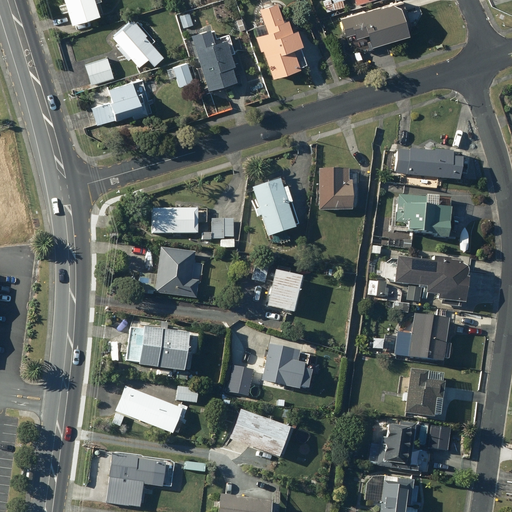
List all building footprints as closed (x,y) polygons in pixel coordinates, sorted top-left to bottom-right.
[(63,0),(71,24),(98,15),(94,3),(98,2),(97,0),(63,0)] [(342,1),(344,0),(343,0),(333,0),(334,2),(331,3),(330,0),(325,0),(323,1),(327,12),(344,7),(342,1)] [(258,10),(266,33),(256,37),(261,52),(263,51),(272,79),(299,69),(292,50),(302,46),(297,31),(292,33),(288,21),(283,23),(276,4),(258,10)] [(380,7),(340,19),(345,36),(354,33),(355,38),(367,34),(370,47),(408,36),(400,10),(391,5),(380,8),(380,7)] [(180,13),(183,27),(192,25),(188,11),(180,13)] [(112,37),(139,67),(147,60),(153,66),(163,57),(145,36),(146,35),(132,19),(112,37)] [(191,36),(208,89),(236,80),(232,67),(234,66),(226,40),(214,44),(209,30),(191,36)] [(107,59),(84,65),(90,86),(113,79),(107,59)] [(193,83),(186,63),(166,70),(169,79),(175,77),(179,87),(193,83)] [(127,73),(125,65),(117,67),(120,75),(127,73)] [(112,102),(92,108),(97,125),(114,120),(115,121),(132,115),(134,119),(147,115),(141,94),(135,96),(131,83),(108,90),(112,102)] [(398,151),(395,174),(420,177),(419,182),(427,182),(427,178),(459,182),(462,161),(451,159),(452,153),(435,151),(435,153),(410,150),(410,153),(398,151)] [(318,211),(351,211),(351,183),(347,183),(347,171),(318,171),(318,211)] [(278,182),(251,191),(258,212),(255,213),(257,218),(260,217),(267,238),(294,229),(287,206),(291,205),(286,189),(282,191),(278,182)] [(450,209),(424,207),(425,199),(398,197),(396,224),(407,225),(406,234),(435,236),(435,239),(447,240),(448,224),(449,225),(450,209)] [(152,235),(197,235),(197,211),(152,211),(152,235)] [(210,240),(224,240),(224,238),(225,238),(225,241),(221,241),(221,249),(233,248),(233,240),(231,240),(231,238),(233,237),(233,220),(211,220),(211,234),(202,234),(202,241),(210,241),(210,240)] [(372,246),(371,254),(379,255),(380,247),(372,246)] [(147,291),(147,294),(152,295),(153,292),(155,292),(154,294),(195,300),(198,282),(191,281),(194,253),(161,248),(157,276),(151,275),(140,273),(138,293),(142,293),(142,290),(147,291)] [(214,252),(213,259),(221,260),(222,253),(214,252)] [(462,264),(449,263),(450,260),(433,258),(433,263),(398,258),(395,284),(408,286),(406,301),(419,303),(421,288),(426,289),(426,295),(437,296),(436,301),(441,302),(441,306),(460,308),(461,305),(465,305),(468,280),(466,280),(467,277),(467,273),(466,269),(461,267),(462,264)] [(493,262),(471,260),(470,270),(492,272),(493,262)] [(256,262),(251,281),(264,284),(269,265),(256,262)] [(274,274),(266,309),(292,315),(300,280),(274,274)] [(368,281),(367,295),(384,297),(386,283),(368,281)] [(393,304),(392,313),(402,313),(403,305),(393,304)] [(394,356),(442,364),(448,323),(463,325),(465,313),(447,311),(445,320),(414,315),(411,336),(398,334),(394,356)] [(187,337),(129,330),(126,363),(137,364),(136,369),(177,374),(176,379),(195,382),(196,376),(193,376),(193,378),(187,377),(188,373),(183,373),(187,337)] [(294,352),(295,344),(279,340),(277,349),(268,347),(264,362),(242,358),(233,400),(257,406),(259,396),(263,397),(266,384),(298,392),(299,389),(307,391),(311,372),(308,372),(311,362),(305,361),(304,364),(299,363),(301,355),(304,356),(305,353),(299,351),(299,353),(294,352)] [(406,403),(404,415),(433,419),(436,401),(442,402),(444,385),(426,382),(427,373),(410,371),(407,394),(404,394),(403,403),(406,403)] [(177,387),(175,401),(195,404),(197,390),(177,387)] [(182,410),(124,388),(115,413),(116,413),(112,424),(119,427),(124,417),(172,435),(182,410)] [(115,401),(101,393),(91,413),(105,421),(115,401)] [(229,442),(278,461),(289,431),(241,413),(229,442)] [(377,460),(376,466),(383,467),(382,469),(416,474),(417,469),(410,468),(415,425),(399,423),(398,428),(388,427),(388,428),(386,428),(385,434),(387,434),(386,441),(382,440),(382,445),(379,445),(379,449),(374,448),(373,460),(377,460)] [(431,427),(428,449),(447,451),(450,429),(431,427)] [(108,487),(106,503),(130,507),(134,485),(152,487),(152,485),(158,486),(161,464),(137,460),(137,459),(112,455),(108,479),(127,482),(126,490),(108,487)] [(416,511),(408,511),(409,503),(416,504),(417,496),(411,495),(413,481),(397,479),(397,476),(385,474),(379,511),(416,511)] [(219,496),(216,511),(269,511),(271,504),(219,496)]
